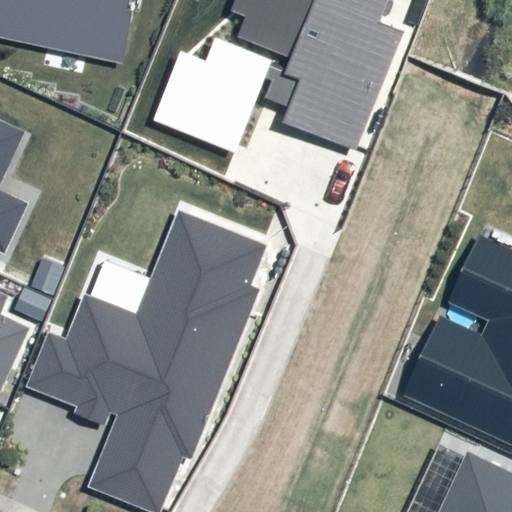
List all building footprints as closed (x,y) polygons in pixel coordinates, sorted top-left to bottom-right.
[(0,0),(0,34),(132,62),(144,5),(137,3),(137,0),(0,0)] [(394,0),(244,0),(242,8),(256,13),(248,34),(302,55),(297,68),(312,74),(294,120),(364,147),(411,27),(388,18),(394,0)] [(281,56),(227,34),(218,57),(193,47),(164,117),(243,149),(281,56)] [(0,243),(10,248),(32,201),(4,188),(31,130),(0,115),(0,243)] [(125,419),(101,479),(169,506),(189,453),(200,457),(267,286),(258,283),(274,244),(186,209),(146,310),(92,289),(74,336),(55,328),(33,383),(125,419)] [(450,310),(412,392),(511,437),(511,243),(489,233),(459,298),(495,315),(488,328),(450,310)] [(0,399),(33,325),(8,314),(18,290),(0,281),(0,399)] [(511,511),(511,462),(477,446),(446,511),(511,511)]
